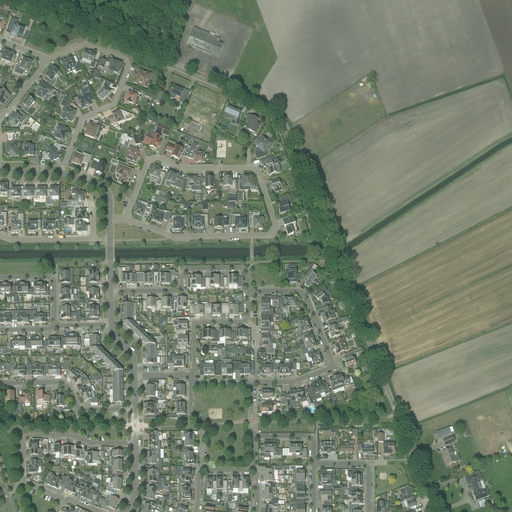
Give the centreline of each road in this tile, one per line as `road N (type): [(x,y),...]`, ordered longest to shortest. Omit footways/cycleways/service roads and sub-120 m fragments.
road 1 (unclassified): [(435,511),(281,117),(13,0)]
road 2 (residential): [(124,219),(171,237),(269,236),(275,228),(252,168),(186,169),(147,160)]
road 3 (residential): [(47,60),(84,44),(129,66),(113,103),(82,118),(60,173)]
road 4 (residential): [(251,384),(293,382),(331,362),(307,297),(296,290),(247,292)]
road 5 (residential): [(63,499),(23,481),(24,439),(135,445)]
road 6 (residential): [(247,292),(242,267),(186,268),(181,290),(110,292)]
road 7 (residential): [(135,409),(81,409),(62,384),(0,384)]
